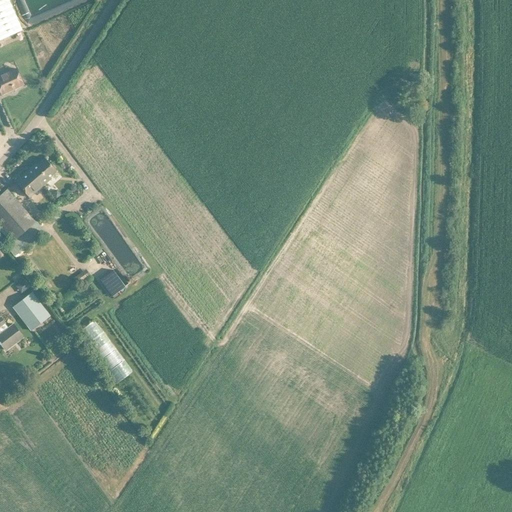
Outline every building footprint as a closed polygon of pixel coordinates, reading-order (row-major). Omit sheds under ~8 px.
[(0,0),(0,39),(23,30),(9,0),(0,0)] [(0,75),(0,90),(2,94),(23,84),(16,69),(0,75)] [(16,181),(29,196),(50,178),(49,177),(56,171),(45,158),(37,165),(36,164),(16,181)] [(45,234),(36,221),(7,189),(0,195),(0,225),(13,241),(7,246),(14,256),(45,234)] [(88,276),(92,282),(100,277),(96,271),(88,276)] [(123,300),(136,292),(129,280),(116,287),(123,300)] [(50,316),(32,292),(13,307),(31,331),(50,316)] [(6,350),(23,337),(14,324),(8,328),(4,323),(5,322),(1,317),(0,317),(0,343),(0,344),(1,344),(6,350)] [(129,385),(140,377),(102,323),(91,330),(129,385)]
